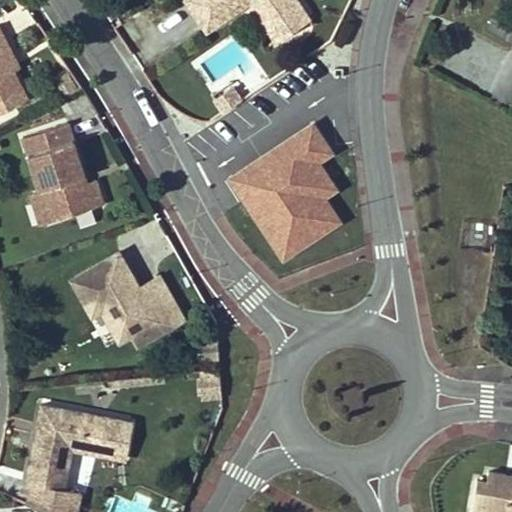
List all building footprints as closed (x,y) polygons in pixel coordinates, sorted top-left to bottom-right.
[(124,10),(117,0),(106,0),(102,3),(112,18),(124,10)] [(305,10),(297,0),(186,0),(207,30),(249,2),(251,0),(256,0),(276,29),(305,10)] [(276,29),(256,0),(251,0),(249,2),(275,40),(310,17),(305,10),(276,29)] [(0,28),(0,112),(28,98),(14,70),(0,43),(0,42),(6,39),(0,28)] [(6,39),(0,42),(0,43),(14,70),(20,67),(6,39)] [(81,86),(62,96),(73,115),(97,111),(81,86)] [(223,111),(242,99),(233,87),(215,99),(223,111)] [(316,116),(226,169),(280,258),(345,219),(328,192),(340,185),(322,156),(335,148),(316,116)] [(81,175),(85,174),(68,121),(24,136),(41,189),(44,188),(46,195),(54,219),(96,206),(88,181),(84,182),(81,175)] [(96,206),(104,203),(96,178),(88,181),(96,206)] [(36,198),(44,223),(54,219),(46,195),(36,198)] [(143,293),(139,287),(120,251),(72,278),(92,314),(102,309),(120,340),(131,333),(139,346),(165,331),(164,329),(185,317),(164,281),(143,293)] [(160,275),(139,287),(143,293),(164,281),(160,275)] [(199,342),(200,359),(219,358),(218,341),(199,342)] [(197,368),(197,396),(221,396),(221,368),(197,368)] [(108,379),(109,387),(165,381),(164,373),(108,379)] [(27,503),(47,511),(76,511),(81,491),(64,488),(72,448),(110,456),(118,418),(41,404),(36,431),(41,432),(39,441),(34,441),(26,482),(31,483),(27,503)] [(132,421),(118,418),(110,456),(125,458),(132,421)] [(511,511),(511,474),(489,471),(487,481),(477,479),(472,508),(494,511),(511,511)]
